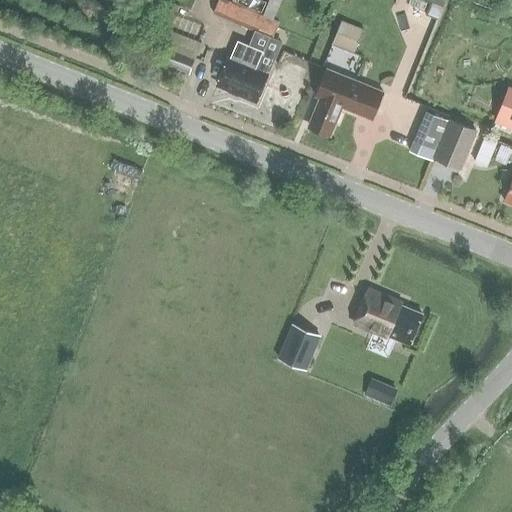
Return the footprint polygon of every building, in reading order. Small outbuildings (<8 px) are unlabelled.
[(226,0),(218,0),(213,13),(255,31),(271,38),(278,22),(255,13),(226,0)] [(266,1),(262,0),(232,0),(261,12),(266,1)] [(425,25),(432,0),(431,0),(408,0),(403,18),(425,25)] [(363,30),(341,21),(331,44),(354,53),(363,30)] [(187,73),(200,42),(169,30),(156,61),(187,73)] [(244,96),(246,99),(250,101),(253,100),(255,101),(267,74),(255,69),(263,51),(237,40),(229,58),(228,57),(217,84),(244,96)] [(333,121),(335,122),(341,108),(371,120),(382,92),(330,71),(313,113),(315,114),(309,128),(327,135),(333,121)] [(511,88),(508,87),(494,122),(511,129),(511,88)] [(434,158),(437,151),(449,121),(425,111),(412,141),(409,150),(433,160),(434,158)] [(449,121),(437,151),(434,158),(460,168),(475,132),(449,121)] [(492,156),(511,164),(511,145),(486,134),(474,161),(488,167),(492,156)] [(511,178),(503,201),(511,204),(511,178)] [(368,289),(353,324),(386,337),(387,335),(409,344),(421,314),(400,305),(401,303),(368,289)] [(291,324),(278,358),(298,366),(312,333),(291,324)] [(391,401),(396,386),(370,378),(365,393),(391,401)]
